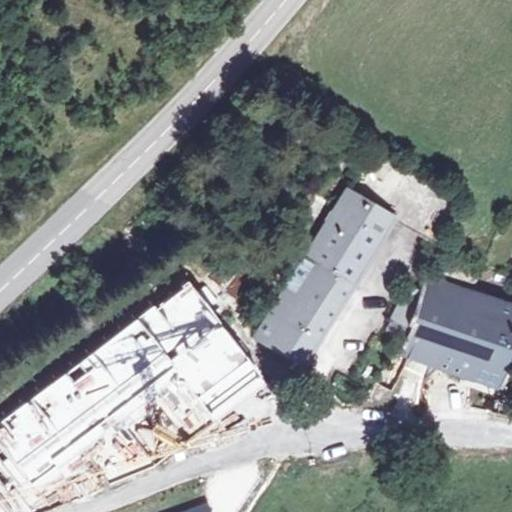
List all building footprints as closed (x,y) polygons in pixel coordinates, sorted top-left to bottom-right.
[(376,146),(303,256),(351,282),(395,214),(435,237),(459,195),(376,146)] [(298,364),(351,282),(303,256),(251,335),(298,364)] [(230,259),(210,278),(229,297),(249,278),(230,259)] [(44,480),(186,383),(211,419),(265,382),(189,271),(123,317),(139,340),(89,374),(76,355),(43,377),(48,385),(0,418),(0,449),(8,461),(24,450),(44,480)] [(412,323),(398,356),(497,386),(511,349),(511,307),(427,278),(418,301),(410,322),(412,323)] [(396,318),(410,322),(418,301),(405,296),(396,318)] [(211,412),(174,427),(185,454),(222,439),(211,412)]
